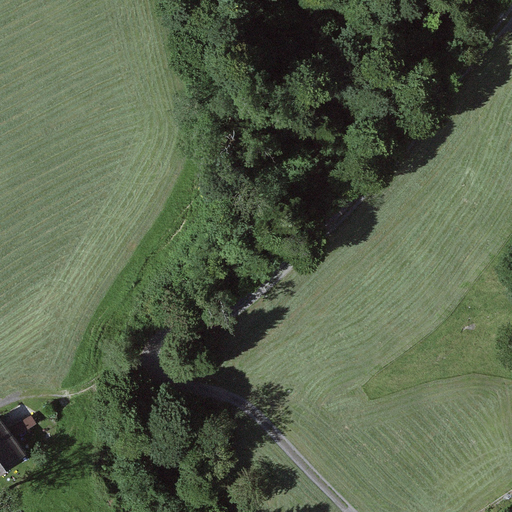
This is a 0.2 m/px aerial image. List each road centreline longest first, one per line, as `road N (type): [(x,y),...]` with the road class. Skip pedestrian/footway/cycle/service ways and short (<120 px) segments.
road 1 (track): [(505,27),(259,302),(156,337),(150,353)]
road 2 (unclassified): [(150,353),(157,366),(248,396),(363,511)]
